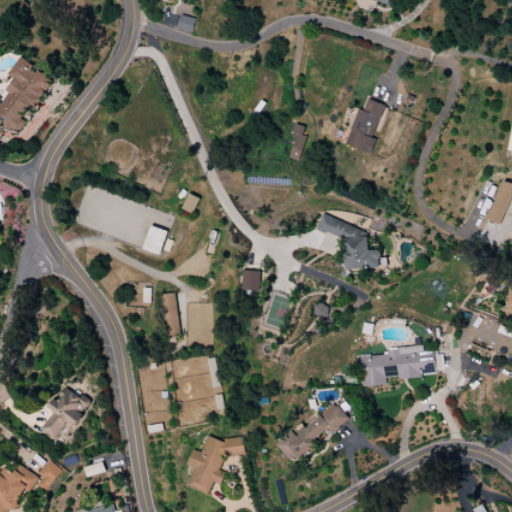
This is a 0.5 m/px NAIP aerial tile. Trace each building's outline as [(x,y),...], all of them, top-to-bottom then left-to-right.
[(196,19),(181,15),(178,29),(193,33),(196,19)] [(0,124),(16,136),(26,122),(23,120),(51,80),(33,67),(34,66),(21,57),(9,75),(16,80),(2,98),(0,96),(0,124)] [(384,105),(368,99),(364,111),(358,108),(345,145),(370,154),(375,140),(372,139),(384,105)] [(304,128),(294,126),(291,138),(294,138),(290,159),(300,161),(305,136),(303,135),(304,128)] [(489,221),(503,225),(511,193),(511,183),(501,180),(489,221)] [(182,209),(192,214),(200,199),(189,193),(182,209)] [(347,270),(381,268),(379,250),(369,251),(368,232),(323,215),(317,230),(347,241),(348,254),(346,259),(347,270)] [(167,230),(149,226),(143,251),(161,255),(167,230)] [(260,295),(260,271),(243,271),(242,294),(260,295)] [(167,338),(181,337),(176,293),(162,294),(167,338)] [(362,387),(387,385),(386,379),(423,377),(423,374),(436,373),(435,352),(423,353),(423,349),(360,353),(362,387)] [(41,429),(54,439),(67,422),(74,428),(84,414),(83,413),(91,402),(81,394),(79,397),(65,387),(49,409),(53,412),(41,429)] [(276,444),(290,461),(297,454),(302,460),(319,446),(314,440),(327,429),(332,434),(349,419),(335,403),(296,436),(292,431),(276,444)] [(187,487),(208,495),(213,483),(221,485),(225,473),(219,471),(225,455),(231,457),(242,456),(244,452),(243,437),(224,439),(223,442),(208,436),(201,453),(193,450),(187,466),(194,468),(187,487)] [(36,486),(45,492),(62,471),(49,460),(38,474),(42,478),(36,486)] [(16,511),(37,476),(19,465),(13,473),(2,466),(0,468),(0,511),(7,511),(10,508),(16,511)]
